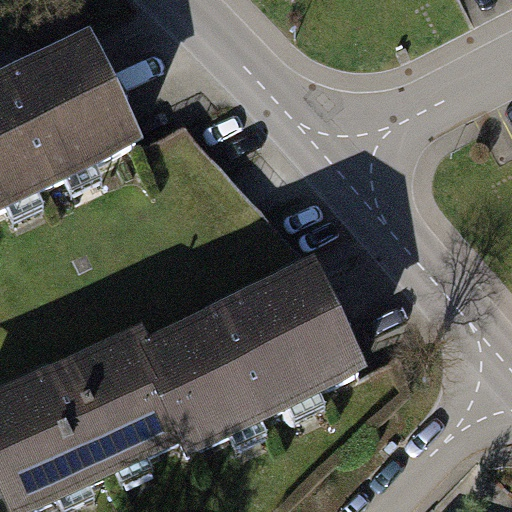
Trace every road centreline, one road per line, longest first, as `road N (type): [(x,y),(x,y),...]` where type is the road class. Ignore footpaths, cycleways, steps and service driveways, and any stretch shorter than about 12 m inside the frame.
road 1 (residential): [(331,157),(511,374)]
road 2 (residential): [(178,0),(331,157)]
road 3 (residential): [(331,157),(511,65)]
road 4 (residential): [(381,511),(511,381)]
